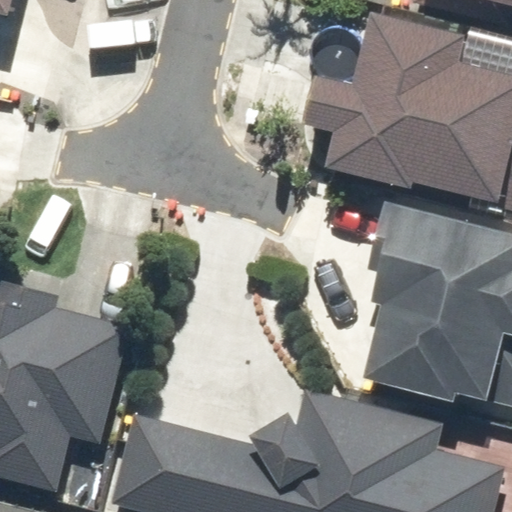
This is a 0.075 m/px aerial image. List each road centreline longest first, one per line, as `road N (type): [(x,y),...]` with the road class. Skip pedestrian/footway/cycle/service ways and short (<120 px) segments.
road 1 (residential): [(204,0),(160,171)]
road 2 (residential): [(160,171),(279,212)]
